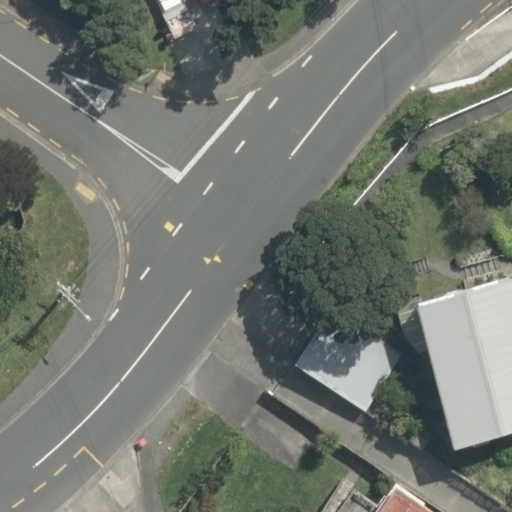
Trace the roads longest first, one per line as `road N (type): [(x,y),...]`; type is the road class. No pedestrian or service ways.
road 1 (tertiary): [(250,208),(167,325),(33,479),(0,501)]
road 2 (residential): [(0,61),(250,208)]
road 3 (tertiary): [(426,0),(250,208)]
